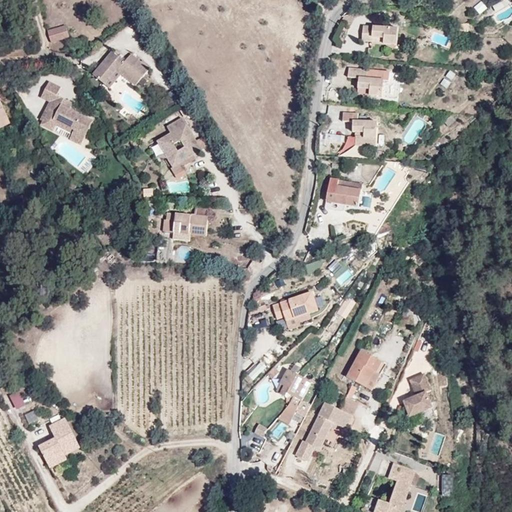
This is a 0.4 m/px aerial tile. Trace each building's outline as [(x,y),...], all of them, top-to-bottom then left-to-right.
[(479,15),(487,9),(481,1),(473,7),(479,15)] [(389,43),(390,27),(354,24),(353,40),(364,41),(365,34),(377,35),(376,44),(377,44),(377,48),(393,49),(393,43),(389,43)] [(71,37),(68,26),(48,31),(51,42),(71,37)] [(376,44),(377,35),(365,34),(364,41),(364,43),(376,44)] [(139,59),(133,55),(128,63),(111,52),(95,77),(108,85),(117,71),(124,76),(140,87),(152,69),(139,59)] [(157,62),(143,52),(139,59),(152,69),(157,62)] [(384,81),(384,79),(366,78),(366,70),(347,68),(347,79),(357,80),(357,88),(371,89),(370,95),(383,96),(384,81)] [(115,90),(124,76),(117,71),(108,85),(115,90)] [(40,120),(44,122),(58,95),(61,88),(49,82),(41,99),(48,103),(40,120)] [(71,102),(58,95),(44,122),(42,127),(53,132),(56,125),(58,122),(75,131),(73,134),(70,140),(81,146),(93,120),(68,108),(71,102)] [(357,143),(377,145),(378,120),(359,119),(359,111),(344,110),(344,118),(354,119),(353,130),(357,131),(365,131),(365,136),(357,135),(357,143)] [(0,128),(9,124),(6,116),(0,119),(0,128)] [(170,136),(154,145),(172,174),(204,154),(203,152),(197,143),(183,119),(167,129),(170,136)] [(73,134),(75,131),(58,122),(56,125),(73,134)] [(410,145),(418,131),(410,126),(402,140),(410,145)] [(204,139),(197,143),(203,152),(210,148),(204,139)] [(193,161),(172,174),(175,178),(182,174),(181,171),(194,163),(193,161)] [(356,208),(359,191),(334,186),(336,179),(327,177),(326,183),(323,198),(323,202),(330,203),(331,195),(343,197),(341,205),(356,208)] [(334,186),(359,191),(360,183),(336,179),(334,186)] [(330,203),(341,205),(343,197),(331,195),(330,203)] [(208,221),(209,213),(197,212),(196,220),(208,221)] [(168,216),(167,223),(176,224),(174,236),(174,243),(190,244),(190,238),(206,240),(208,221),(196,220),(168,216)] [(176,224),(167,223),(166,235),(174,236),(176,224)] [(334,235),(345,235),(345,225),(334,225),(334,235)] [(337,278),(346,268),(335,258),(326,268),(337,278)] [(339,288),(353,274),(347,269),(338,278),(336,277),(332,281),(339,288)] [(283,322),(284,326),(306,319),(306,318),(314,316),(309,298),(270,311),(275,325),(283,322)] [(308,324),(306,319),(284,326),(286,332),(308,324)] [(312,352),(321,339),(309,332),(301,345),(312,352)] [(385,364),(360,352),(345,380),(374,394),(382,377),(379,376),(385,364)] [(252,381),(267,368),(260,360),(245,373),(252,381)] [(273,374),(266,381),(270,384),(277,378),(273,374)] [(410,418),(432,409),(427,395),(432,393),(425,374),(410,380),(417,397),(404,402),(410,418)] [(291,421),(309,387),(285,375),(277,390),(286,395),(284,400),(290,403),(283,416),(291,421)] [(18,390),(8,395),(16,410),(27,405),(18,390)] [(284,400),(286,395),(277,390),(273,398),(282,403),(284,400)] [(358,407),(345,401),(339,413),(352,419),(358,407)] [(339,413),(325,406),(306,445),(319,451),(331,426),(346,432),(352,419),(339,413)] [(66,452),(81,440),(61,413),(44,425),(52,437),(38,447),(52,467),(68,456),(66,452)] [(288,427),(291,421),(283,416),(279,423),(288,427)] [(255,461),(263,446),(251,440),(244,455),(255,461)] [(379,511),(402,511),(416,471),(396,465),(392,478),(400,481),(392,504),(381,500),(377,511),(379,511)] [(452,493),(451,475),(441,475),(442,494),(452,493)]
